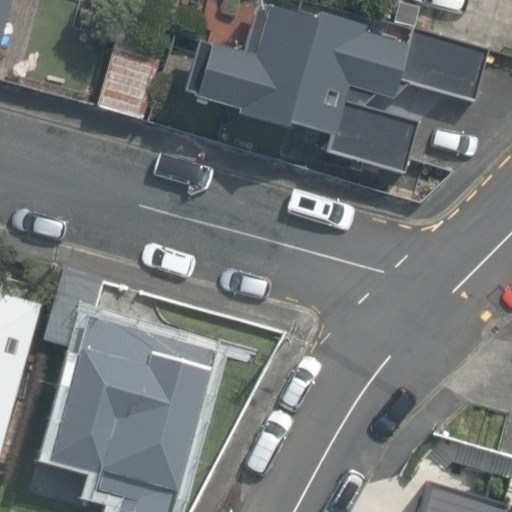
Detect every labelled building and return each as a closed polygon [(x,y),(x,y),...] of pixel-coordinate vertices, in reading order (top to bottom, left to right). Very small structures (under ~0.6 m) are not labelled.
[(0,0),(0,39),(10,0),(0,0)] [(179,20),(163,75),(301,119),(295,138),(393,168),(408,119),(379,110),(387,84),(466,108),(484,50),(324,0),(230,0),(220,33),(179,20)] [(0,449),(19,409),(0,400),(0,381),(34,309),(0,293),(0,449)] [(16,444),(97,474),(85,511),(165,511),(221,359),(68,303),(16,444)] [(511,511),(511,485),(489,479),(480,511),(511,511)]
